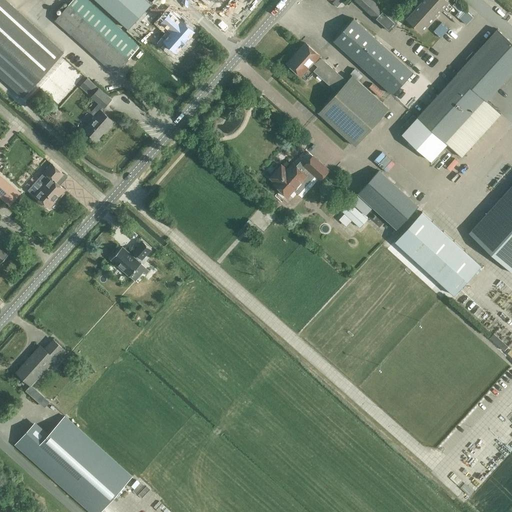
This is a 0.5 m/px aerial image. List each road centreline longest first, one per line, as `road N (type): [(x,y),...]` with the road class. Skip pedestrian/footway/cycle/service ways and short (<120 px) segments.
road 1 (track): [(511,394),(443,471),(121,187)]
road 2 (tertiary): [(0,323),(289,0)]
road 3 (track): [(0,109),(106,204)]
